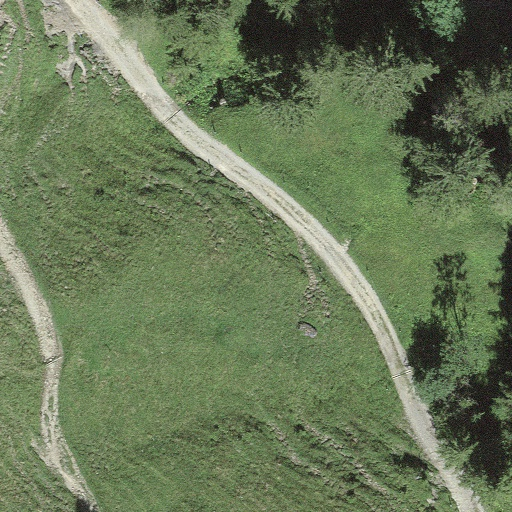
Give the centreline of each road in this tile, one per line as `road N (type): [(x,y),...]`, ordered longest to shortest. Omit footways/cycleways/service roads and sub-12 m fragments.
road 1 (track): [(475,511),(372,308),(327,245),(184,131),(76,0)]
road 2 (track): [(0,232),(47,330),(58,442),(92,511)]
